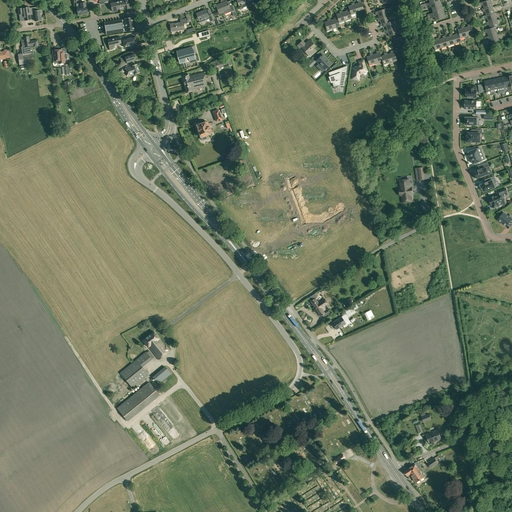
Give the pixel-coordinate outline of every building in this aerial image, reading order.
[(227,1),(215,6),(219,14),(223,13),(224,14),(231,12),(232,12),(235,10),(231,0),(227,2),(227,1)] [(239,9),(240,10),(241,9),(242,8),(246,6),(245,4),(247,3),(248,5),(252,3),(252,5),(253,4),(254,7),(259,5),(256,0),(236,0),(239,6),(238,7),(239,9)] [(484,9),(492,6),(490,0),(489,0),(480,3),(479,3),(480,5),(481,5),(481,6),(483,5),(484,9)] [(111,3),(110,3),(112,11),(113,11),(113,12),(118,11),(117,10),(119,9),(120,10),(124,10),(124,8),(123,1),(116,2),(115,2),(111,3)] [(354,5),(357,13),(363,11),(360,1),(357,2),(358,4),(354,5)] [(432,10),(442,7),(440,2),(425,7),(426,9),(432,7),(432,10)] [(77,7),(78,15),(81,14),(81,15),(87,14),(86,6),(85,3),(76,4),(77,7)] [(348,7),(350,15),(357,13),(354,5),(354,3),(351,4),(351,6),(348,7)] [(485,12),(486,15),(495,13),(492,6),(484,9),(482,9),(483,12),(485,12)] [(19,14),(20,21),(24,21),(31,20),(30,15),(34,14),(35,21),(41,20),(39,7),(29,8),(29,7),(18,9),(18,15),(19,14)] [(429,17),(444,12),(442,7),(432,10),(433,13),(430,14),(428,15),(428,17),(429,17)] [(379,18),(387,15),(385,9),(375,12),(376,15),(378,14),(379,18)] [(198,20),(200,23),(206,20),(205,19),(208,17),(210,22),(214,20),(212,14),(208,16),(205,10),(196,14),(197,17),(196,17),(198,21),(198,20)] [(338,15),(340,22),(347,20),(344,13),(342,13),(342,11),(339,12),(339,14),(338,15)] [(445,17),(444,12),(429,17),(428,17),(429,19),(435,17),(436,20),(445,17)] [(495,13),(486,15),(484,16),(485,19),(487,18),(488,22),(497,19),(495,13)] [(389,22),(387,15),(379,18),(377,19),(378,22),(380,21),(381,25),(383,24),(389,22)] [(134,30),(132,17),(124,18),(124,20),(122,20),(104,22),(106,34),(124,31),(123,30),(126,30),(126,31),(134,30)] [(181,22),(170,24),(171,31),(184,29),(183,24),(187,23),(191,21),(190,19),(187,20),(186,21),(186,19),(180,20),(181,22)] [(324,23),(326,31),(335,28),(332,21),(330,21),(330,19),(327,20),(328,22),(324,23)] [(499,26),(497,19),(488,22),(487,22),(487,25),(489,25),(490,28),(495,27),(499,26)] [(385,31),(395,28),(393,21),(389,22),(383,24),(384,27),(386,27),(387,30),(385,31)] [(474,34),(473,32),(472,29),(470,24),(467,25),(468,27),(464,28),(467,36),(474,34)] [(460,38),(461,38),(467,36),(464,28),(464,26),(461,27),(461,29),(458,30),(458,32),(460,38)] [(488,36),(497,34),(495,27),(490,28),(485,30),(486,33),(487,32),(488,36)] [(388,33),(389,37),(397,34),(395,28),(385,31),(386,34),(388,33)] [(462,42),(461,38),(460,38),(458,32),(456,33),(456,34),(453,35),(452,35),(455,44),(460,42),(461,44),(462,44),(462,42)] [(445,38),(448,46),(455,44),(452,35),(453,35),(452,34),(449,34),(450,36),(446,37),(445,38)] [(489,39),(490,43),(499,40),(497,34),(488,36),(487,37),(488,40),(489,39)] [(439,39),(441,48),(448,46),(445,38),(446,37),(446,35),(442,36),(443,38),(440,39),(439,39)] [(18,54),(19,65),(34,63),(33,52),(31,52),(30,48),(38,46),(37,40),(29,41),(29,36),(23,37),(24,40),(21,40),(22,47),(23,54),(21,54),(18,54)] [(123,39),(124,43),(125,47),(137,45),(136,40),(135,36),(123,39)] [(120,41),(122,41),(121,37),(107,40),(109,46),(110,50),(113,49),(113,48),(115,48),(114,44),(121,43),(120,41)] [(435,50),(441,48),(439,39),(440,39),(439,37),(436,38),(437,40),(432,41),(435,49),(434,49),(434,50),(435,50)] [(301,48),(310,57),(316,51),(313,48),(315,46),(309,40),(305,44),(302,41),(297,46),(300,49),(301,48)] [(0,60),(5,59),(6,60),(10,60),(10,56),(9,52),(8,49),(7,50),(4,50),(4,51),(0,52),(0,49),(0,47),(1,47),(0,44),(0,60)] [(190,47),(176,51),(177,51),(178,54),(180,61),(182,61),(185,60),(184,58),(188,57),(189,61),(195,60),(195,59),(194,59),(192,50),(191,51),(190,47)] [(67,53),(64,53),(61,53),(60,50),(61,50),(53,50),(54,61),(54,64),(60,64),(65,63),(64,59),(67,59),(67,53)] [(373,55),(376,63),(382,61),(381,56),(379,51),(376,52),(376,54),(373,55)] [(387,54),(390,63),(396,61),(393,51),(390,52),(391,53),(387,54)] [(366,57),(368,65),(376,63),(373,55),(372,53),(369,54),(370,56),(366,57)] [(381,56),(382,61),(383,65),(390,63),(387,54),(386,53),(383,54),(384,55),(381,56)] [(127,61),(127,63),(135,60),(133,54),(125,56),(125,57),(120,59),(122,62),(127,61)] [(324,70),(331,64),(322,55),(316,61),(324,70)] [(223,60),(216,62),(218,67),(226,65),(227,67),(233,65),(230,58),(223,60)] [(352,79),(358,80),(359,74),(363,73),(363,74),(363,75),(364,75),(365,75),(366,75),(366,74),(367,74),(367,73),(367,72),(366,72),(367,71),(363,60),(359,62),(360,65),(353,68),(353,69),(352,79)] [(125,69),(128,76),(134,74),(139,72),(137,64),(132,66),(125,69)] [(344,86),(347,66),(342,68),(341,69),(340,69),(341,68),(328,73),(330,77),(332,76),(334,81),(332,82),(334,87),(338,85),(344,86)] [(119,80),(121,82),(124,80),(120,74),(124,72),(121,68),(119,68),(116,71),(114,72),(113,73),(118,80),(119,80)] [(182,76),(186,93),(191,92),(191,91),(193,91),(193,90),(207,86),(203,73),(189,76),(188,74),(182,76)] [(499,79),(502,93),(505,93),(505,90),(504,87),(505,87),(508,87),(506,77),(501,78),(499,79)] [(498,94),(502,93),(499,79),(497,79),(492,80),(494,90),(496,89),(497,89),(498,91),(498,94)] [(495,95),(494,90),(492,80),(491,80),(490,80),(484,82),(485,87),(486,91),(487,91),(490,90),(491,95),(495,95)] [(476,98),(476,90),(473,90),(473,89),(470,89),(470,90),(466,90),(465,98),(476,98)] [(465,101),(464,109),(476,109),(477,101),(465,101)] [(212,112),(216,122),(223,120),(219,109),(212,112)] [(479,125),(479,118),(465,118),(465,125),(468,125),(468,126),(472,126),(472,125),(479,125)] [(201,137),(202,140),(207,139),(206,136),(209,134),(212,133),(209,127),(211,126),(210,123),(208,124),(207,122),(205,123),(205,122),(197,125),(199,131),(198,131),(201,137)] [(467,142),(480,142),(480,134),(482,134),(482,130),(472,129),(471,133),(468,133),(468,136),(467,136),(467,142)] [(477,149),(469,152),(470,157),(471,159),(473,164),(474,164),(481,161),(482,161),(482,160),(481,160),(477,149)] [(476,179),(488,174),(486,171),(490,169),(489,166),(487,162),(480,165),(481,169),(478,170),(474,172),(475,174),(474,175),(476,179)] [(415,168),(417,181),(425,180),(423,167),(415,168)] [(497,181),(495,175),(487,178),(489,181),(486,182),(486,183),(481,185),(483,188),(485,191),(497,187),(495,181),(497,181)] [(410,196),(409,190),(411,190),(410,186),(409,186),(408,179),(401,180),(403,189),(399,190),(400,196),(401,195),(403,203),(412,201),(411,195),(410,196)] [(490,199),(489,199),(491,205),(492,205),(493,208),(499,206),(502,204),(502,205),(506,204),(504,200),(505,200),(503,197),(504,197),(508,195),(507,192),(506,188),(499,191),(500,194),(498,195),(498,196),(495,197),(495,196),(490,198),(490,199)] [(335,199),(331,201),(336,209),(340,207),(335,199)] [(331,201),(327,203),(331,210),(332,211),(336,209),(331,201)] [(277,202),(274,203),(279,212),(282,210),(277,202)] [(327,202),(323,204),(328,212),(331,210),(327,203),(327,202)] [(323,204),(320,206),(324,213),(325,214),(328,212),(323,204)] [(319,205),(316,207),(321,215),(324,213),(320,206),(319,205)] [(316,207),(313,209),(318,217),(321,215),(316,207)] [(261,211),(257,213),(262,221),(265,219),(261,211)] [(503,213),(501,216),(500,215),(498,218),(498,219),(498,220),(506,227),(509,223),(511,224),(511,218),(511,219),(509,217),(503,213)] [(347,216),(344,217),(348,226),(352,224),(347,216)] [(344,217),(340,219),(345,227),(348,226),(344,217)] [(286,220),(283,222),(288,230),(291,228),(286,220)] [(283,222),(279,224),(280,225),(284,232),(288,230),(283,222)] [(335,222),(331,224),(336,232),(339,230),(335,222)] [(331,224),(328,226),(332,233),(333,234),(336,232),(331,224)] [(280,225),(277,227),(282,235),(285,233),(284,232),(280,225)] [(327,225),(324,227),(329,235),(332,233),(328,226),(327,225)] [(277,227),(274,229),(278,236),(279,237),(282,235),(277,227)] [(324,227),(321,229),(326,237),(329,235),(324,227)] [(273,228),(270,230),(275,238),(278,236),(274,229),(273,228)] [(270,230),(267,232),(272,240),(275,238),(270,230)] [(299,237),(296,239),(301,247),(304,245),(299,237)] [(296,239),(293,241),(298,249),(301,247),(296,239)] [(293,241),(290,243),(295,251),(298,249),(293,241)] [(284,246),(281,248),(286,256),(289,253),(284,246)] [(281,248),(278,250),(283,258),(286,256),(281,248)] [(310,301),(320,316),(325,313),(321,308),(327,304),(324,299),(318,303),(315,298),(317,297),(314,294),(308,298),(310,301)] [(343,304),(345,308),(353,303),(351,300),(343,304)] [(344,311),(341,313),(343,316),(344,315),(346,314),(346,315),(355,310),(358,307),(355,303),(353,304),(344,310),(344,311)] [(371,310),(364,314),(368,321),(371,320),(370,318),(374,316),(371,310)] [(341,317),(332,323),(336,329),(346,323),(347,325),(349,323),(347,319),(344,315),(343,316),(342,317),(341,317)] [(143,340),(158,360),(170,351),(166,345),(165,346),(154,332),(143,340)] [(120,373),(132,388),(149,375),(142,367),(152,359),(146,351),(120,373)] [(152,377),(158,384),(171,374),(165,366),(152,377)] [(117,408),(127,421),(160,395),(149,382),(117,408)] [(424,423),(431,420),(429,414),(422,417),(424,423)] [(426,434),(429,444),(441,439),(438,430),(426,434)] [(167,436),(162,439),(167,447),(172,444),(167,436)] [(333,461),(336,464),(345,457),(343,454),(341,455),(340,454),(333,460),(333,461)] [(427,463),(430,468),(438,463),(436,460),(440,458),(438,455),(427,463)] [(410,474),(416,482),(424,477),(418,469),(421,467),(418,462),(414,463),(415,464),(404,471),(407,476),(410,474)]
